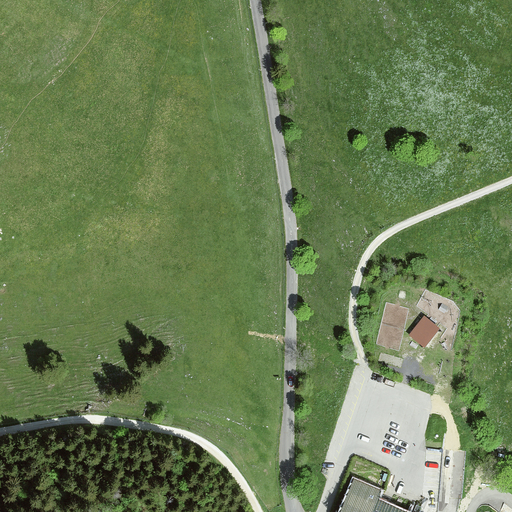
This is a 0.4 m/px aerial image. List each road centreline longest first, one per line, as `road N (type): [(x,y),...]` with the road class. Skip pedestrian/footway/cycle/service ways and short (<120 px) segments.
road 1 (unclassified): [(295,511),(287,463),(291,231),(254,0)]
road 2 (track): [(258,511),(214,451),(175,430),(86,419),(0,430)]
road 3 (track): [(511,179),(401,226),(370,248),(352,320),(368,375)]
